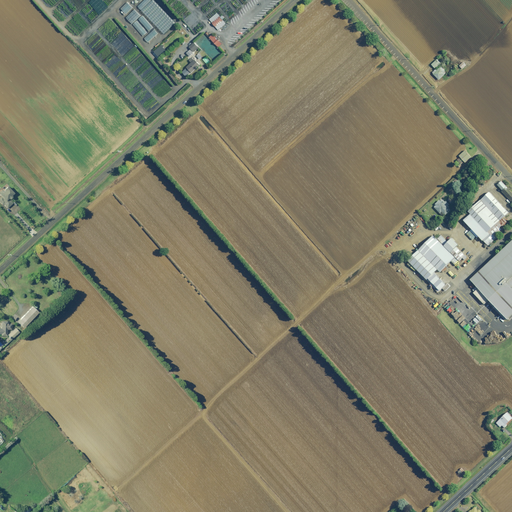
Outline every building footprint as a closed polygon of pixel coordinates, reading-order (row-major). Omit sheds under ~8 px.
[(124,12),(122,14),(124,15),(126,14),(133,8),(127,2),(121,9),(124,12)] [(141,16),(135,9),(126,18),(132,24),(141,16)] [(220,17),(217,13),(209,19),(218,30),(226,24),(222,19),(224,18),(222,15),(220,17)] [(218,39),(213,34),(209,37),(218,47),(222,44),(218,39)] [(199,48),(194,43),(189,48),(194,52),(199,48)] [(195,59),(193,56),(189,60),(191,63),(186,68),(182,72),(187,77),(197,68),(200,72),(204,68),(195,59)] [(440,63),(437,59),(432,64),(435,68),(440,63)] [(445,71),(441,67),(437,70),(436,69),(432,73),(439,80),(446,74),(444,72),(445,71)] [(471,157),(466,150),(459,156),(465,162),(471,157)] [(497,185),(503,191),(502,191),(511,202),(511,192),(501,181),(497,185)] [(13,194),(6,186),(3,189),(0,191),(0,195),(1,197),(0,198),(0,202),(2,205),(3,204),(7,208),(12,204),(8,200),(11,197),(11,196),(13,194)] [(468,208),(487,228),(509,208),(489,188),(468,208)] [(435,205),(434,206),(442,216),(443,215),(444,216),(451,211),(449,208),(450,207),(449,206),(450,205),(447,201),(445,202),(442,198),(434,204),(435,205)] [(411,256),(428,274),(435,268),(437,265),(441,269),(457,253),(436,232),(411,256)] [(511,237),(471,276),(507,315),(511,310),(511,237)] [(428,274),(441,287),(447,281),(435,268),(428,274)] [(38,312),(32,307),(18,322),(24,328),(38,312)] [(7,323),(7,322),(1,321),(1,328),(0,328),(0,334),(1,334),(1,336),(7,336),(7,330),(11,330),(11,324),(7,323)] [(19,333),(15,328),(8,335),(11,339),(19,333)] [(511,416),(508,412),(496,423),(497,424),(496,425),(498,427),(500,426),(500,427),(502,425),(504,428),(508,425),(511,420),(511,416)]
